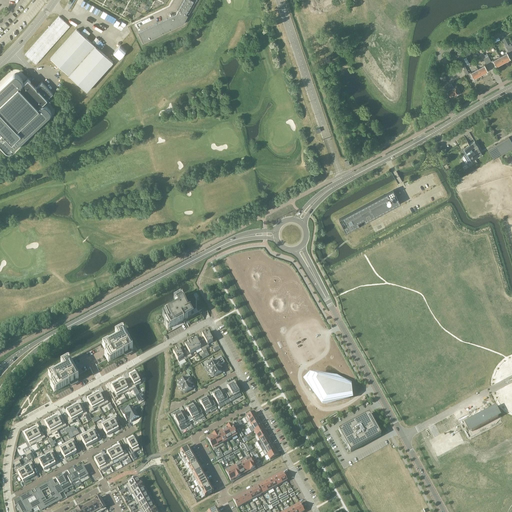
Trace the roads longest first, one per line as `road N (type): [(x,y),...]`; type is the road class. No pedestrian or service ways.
road 1 (residential): [(209,321),(18,426)]
road 2 (tertiary): [(64,328),(246,237)]
road 3 (tertiary): [(335,185),(511,87)]
road 4 (unclassified): [(403,436),(317,282)]
road 5 (residential): [(255,403),(195,436),(223,489)]
road 6 (residential): [(255,403),(316,511)]
road 7 (unclassified): [(511,379),(403,436)]
